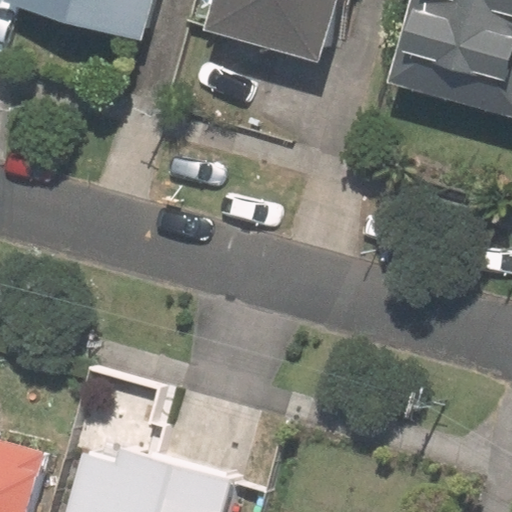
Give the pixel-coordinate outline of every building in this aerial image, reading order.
[(32,0),(32,1),(161,38),(171,0),(32,0)] [(241,0),(237,16),(351,50),(365,0),(241,0)] [(511,0),(431,0),(411,74),(511,103),(511,0)] [(45,511),(63,448),(0,430),(0,511),(45,511)] [(153,511),(155,504),(88,487),(80,511),(153,511)]
